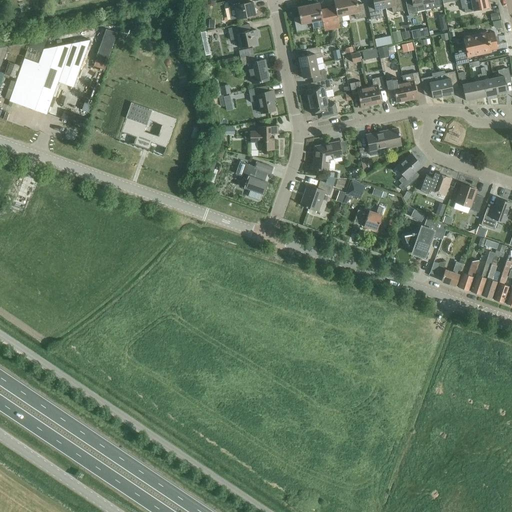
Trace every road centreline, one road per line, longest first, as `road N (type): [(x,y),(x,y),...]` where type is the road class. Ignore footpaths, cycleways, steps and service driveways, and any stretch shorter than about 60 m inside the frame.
road 1 (unclassified): [(266,511),(0,335)]
road 2 (residential): [(269,237),(0,143)]
road 3 (residential): [(511,321),(269,237)]
road 4 (trunk): [(198,511),(0,379)]
road 5 (trunk): [(0,406),(159,511)]
road 6 (residential): [(301,134),(271,0)]
road 7 (unclassified): [(0,437),(113,511)]
road 8 (residential): [(429,109),(301,134)]
road 9 (residential): [(429,109),(431,153),(511,185)]
